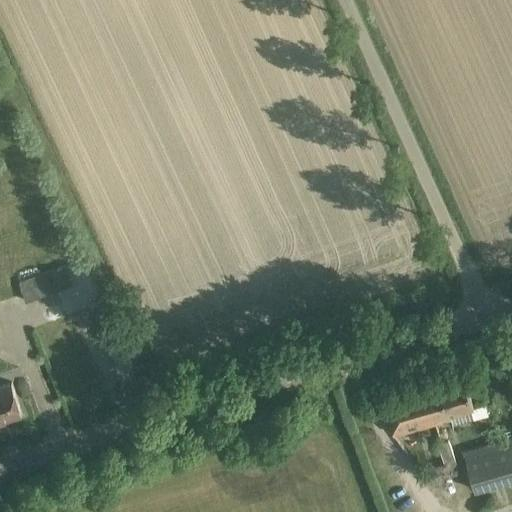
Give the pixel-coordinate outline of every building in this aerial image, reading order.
[(64,267),(18,284),(24,302),(71,285),(64,267)] [(463,372),(382,396),(388,415),(393,433),(450,417),(453,425),(474,419),(470,408),(470,406),(473,405),(469,392),(463,372)] [(0,421),(21,415),(12,384),(0,387),(0,421)] [(511,439),(464,452),(474,488),(511,477),(511,439)] [(454,459),(444,462),(446,470),(457,467),(454,459)]
